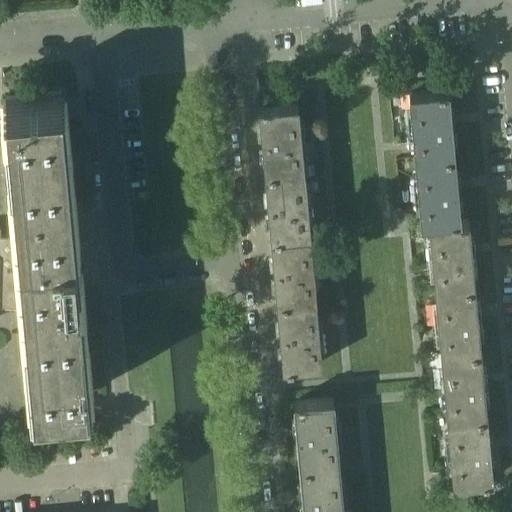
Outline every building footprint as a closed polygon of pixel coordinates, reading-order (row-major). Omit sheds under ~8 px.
[(408,91),(410,107),(414,156),(453,152),(447,87),(408,91)] [(0,304),(23,305),(32,399),(88,394),(76,267),(88,266),(86,243),(74,244),(60,91),(4,96),(17,235),(0,234),(0,304)] [(258,105),(259,121),(264,170),(303,166),(303,165),(297,101),(258,105)] [(459,218),(456,180),(453,152),(414,156),(421,222),(428,221),(459,218)] [(313,164),(303,165),(303,166),(303,174),(313,173),(313,164)] [(309,231),(303,174),(303,166),(264,170),(270,234),(309,231)] [(473,282),(470,245),(467,217),(459,218),(428,221),(434,286),(473,282)] [(315,296),(311,258),(309,231),(270,234),(276,300),(315,296)] [(479,347),(476,310),(473,282),(434,286),(440,350),(479,347)] [(321,361),(317,323),(315,296),(276,300),(282,365),(321,361)] [(485,412),(482,375),(479,347),(440,350),(446,416),(485,412)] [(338,460),(334,424),(332,396),(293,399),(299,464),(338,460)] [(491,478),(488,439),(485,412),(446,416),(452,481),(491,478)] [(342,511),(340,488),(338,460),(299,464),(303,511),(342,511)]
